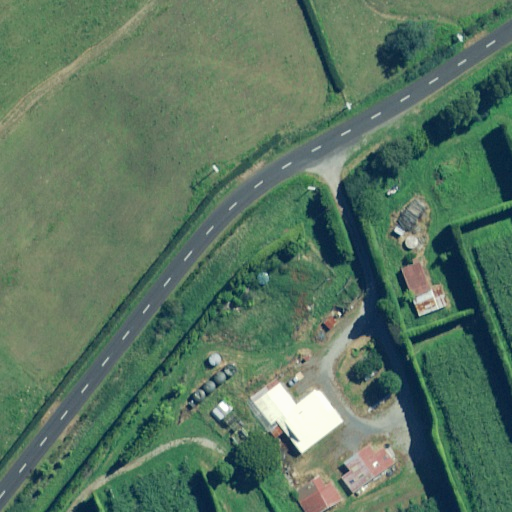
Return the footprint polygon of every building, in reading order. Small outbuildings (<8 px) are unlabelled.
[(398,223),(393,232),(402,238),(408,228),(398,223)] [(419,249),(419,238),(407,238),(407,248),(419,249)] [(431,289),(420,263),(402,271),(413,297),(431,289)] [(264,271),(254,281),(262,289),(272,279),(264,271)] [(435,298),(433,293),(414,300),(420,317),(448,306),(444,295),(435,298)] [(331,315),(323,323),(331,331),(339,322),(331,315)] [(217,353),(207,361),(213,369),(223,361),(217,353)] [(229,363),(190,396),(198,406),(237,372),(229,363)] [(297,406),(280,384),(255,403),(274,427),(270,430),(276,439),(285,432),(302,454),(344,422),(319,390),(297,406)] [(224,399),(212,412),(224,422),(236,410),(224,399)] [(375,455),(369,447),(345,463),(351,472),(342,478),(353,494),(395,465),(384,449),(375,455)] [(326,487),(321,478),(295,494),(305,511),(323,511),(342,501),(331,483),(326,487)]
